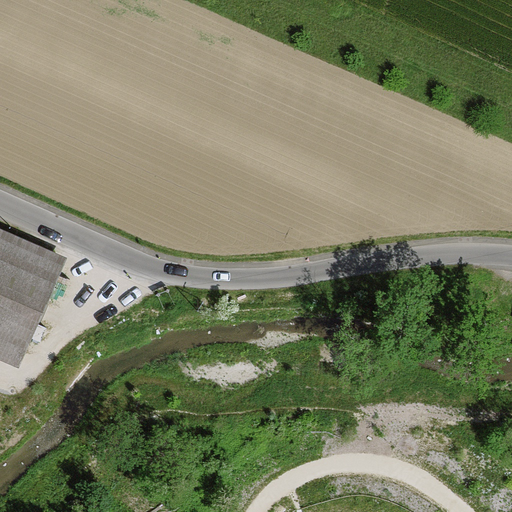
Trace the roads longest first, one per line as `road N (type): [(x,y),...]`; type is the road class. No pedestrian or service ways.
road 1 (unclassified): [(0,203),(146,266),(202,278),(511,254)]
road 2 (track): [(462,511),(408,471),(369,463),(303,473),(256,511)]
